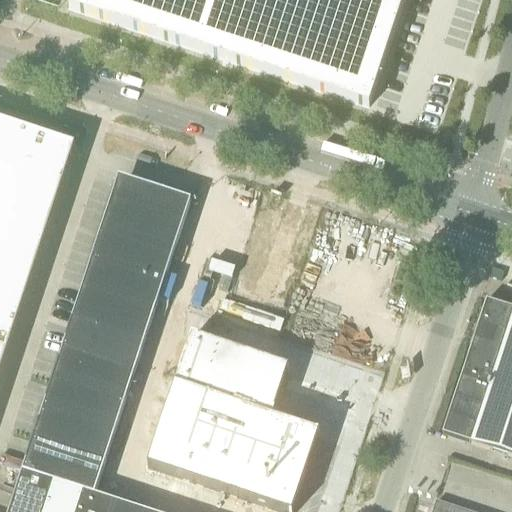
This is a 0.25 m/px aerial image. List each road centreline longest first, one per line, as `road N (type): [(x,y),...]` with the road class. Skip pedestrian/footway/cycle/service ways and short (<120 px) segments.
road 1 (tertiary): [(475,213),(0,61)]
road 2 (unclassified): [(382,511),(475,213)]
road 3 (unclassified): [(475,213),(511,59)]
